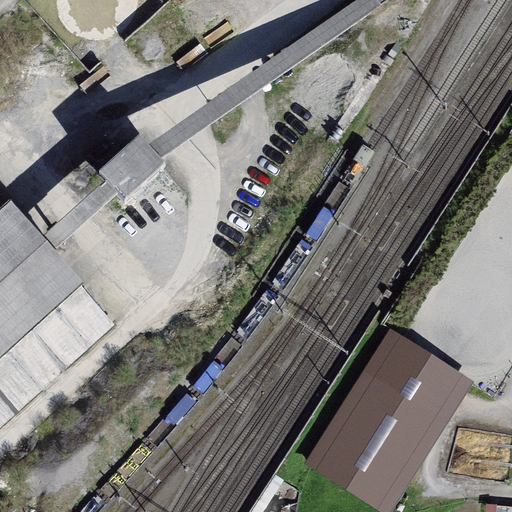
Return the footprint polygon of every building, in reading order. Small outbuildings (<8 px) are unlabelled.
[(377,11),(368,0),(363,0),(222,98),(232,111),(377,11)] [(166,166),(139,138),(98,175),(125,204),(166,166)] [(60,249),(112,203),(89,177),(37,224),(60,249)] [(0,429),(114,327),(11,201),(8,204),(0,195),(0,429)] [(403,337),(391,330),(306,465),(379,511),(393,511),(475,383),(403,337)]
